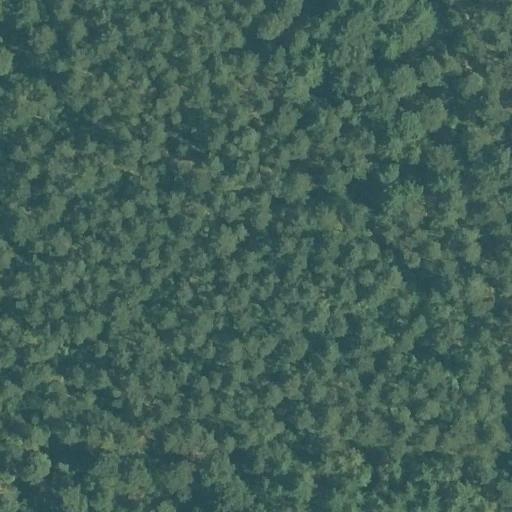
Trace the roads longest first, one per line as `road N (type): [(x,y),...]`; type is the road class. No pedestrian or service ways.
road 1 (track): [(0,456),(77,446),(511,444)]
road 2 (track): [(447,0),(511,317)]
